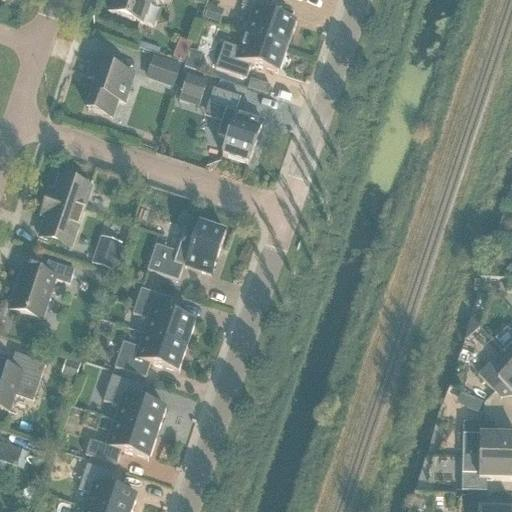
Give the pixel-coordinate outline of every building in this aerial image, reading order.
[(114,0),(110,14),(141,24),(148,0),(114,0)] [(244,36),(287,51),(296,25),(268,16),(273,2),(268,0),(243,0),(241,7),(252,11),(244,36)] [(219,26),(224,10),(208,4),(203,21),(219,26)] [(278,76),(287,51),(244,36),(239,50),(223,44),(215,70),(246,81),(251,66),(278,76)] [(191,46),(187,64),(198,66),(202,49),(191,46)] [(173,89),(180,66),(153,57),(145,80),(173,89)] [(124,105),(133,77),(93,63),(88,79),(97,82),(87,112),(111,119),(117,102),(124,105)] [(181,92),(202,98),(207,83),(199,80),(192,78),(187,76),(181,92)] [(263,85),(257,83),(250,81),(247,90),(267,96),(270,87),(263,85)] [(248,166),(263,123),(235,114),(240,99),(213,90),(208,105),(225,111),(216,138),(227,142),(222,157),(248,166)] [(78,185),(77,179),(67,176),(63,180),(60,178),(54,194),(50,193),(41,217),(46,219),(39,239),(70,250),(91,189),(78,185)] [(155,247),(147,272),(178,283),(183,268),(211,278),(225,234),(199,225),(194,241),(182,237),(177,254),(155,247)] [(112,273),(122,245),(121,236),(115,232),(108,232),(102,235),(91,266),(112,273)] [(69,287),(74,272),(48,263),(44,276),(24,269),(15,295),(17,296),(12,312),(40,321),(53,282),(69,287)] [(143,335),(186,350),(195,325),(167,315),(172,301),(141,290),(132,316),(148,321),(143,335)] [(178,375),(186,350),(143,335),(139,349),(123,344),(114,370),(145,380),(150,366),(178,375)] [(511,362),(505,354),(504,355),(500,354),(494,360),(494,364),(492,365),(491,364),(478,376),(495,394),(503,386),(511,395),(511,362)] [(33,404),(45,366),(15,355),(10,371),(0,367),(0,410),(9,413),(14,398),(33,404)] [(76,380),(81,365),(65,361),(61,375),(76,380)] [(114,423),(157,437),(165,412),(138,403),(142,388),(111,378),(103,403),(119,409),(114,423)] [(468,414),(474,402),(457,394),(452,406),(468,414)] [(148,462),(157,437),(114,423),(106,447),(90,442),(85,457),(116,467),(121,453),(148,462)] [(462,458),(511,459),(511,437),(487,437),(488,425),(463,424),(462,458)] [(0,463),(16,469),(22,452),(0,445),(0,463)] [(511,481),(511,459),(462,458),(461,492),(486,493),(486,481),(511,481)] [(85,510),(91,511),(131,511),(136,499),(108,490),(113,475),(87,466),(78,492),(89,496),(85,510)] [(511,511),(485,511),(486,499),(461,498),(460,511),(511,511)]
